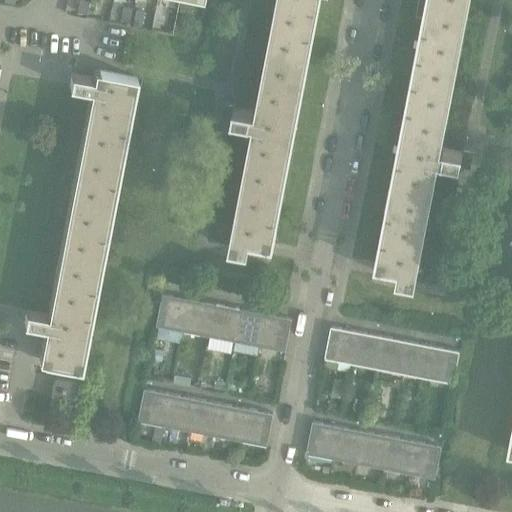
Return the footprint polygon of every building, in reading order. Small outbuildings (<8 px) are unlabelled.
[(274,245),(321,0),(282,0),(261,113),(229,107),(223,114),(222,118),(259,126),(237,237),(232,236),(230,248),(248,252),(250,240),(274,245)] [(426,0),(376,264),(399,269),(397,280),(415,284),(418,272),(413,271),(434,160),(471,167),(472,162),(469,153),(436,147),(464,0),(426,0)] [(79,1),(77,12),(87,14),(89,3),(79,1)] [(129,22),(132,9),(122,7),(120,20),(129,22)] [(142,25),(144,12),(135,10),(133,23),(142,25)] [(71,74),(71,75),(69,87),(96,92),(53,316),(25,311),(23,323),(50,329),(44,362),(80,369),(137,78),(100,71),(98,79),(71,74)] [(190,299),(163,294),(157,326),(184,331),(190,299)] [(215,304),(190,299),(184,331),(209,336),(215,304)] [(241,309),(215,304),(209,336),(234,341),(241,309)] [(267,314),(241,309),(234,341),(260,346),(267,314)] [(292,319),(267,314),(260,346),(286,351),(292,319)] [(331,326),(325,359),(351,363),(357,331),(331,326)] [(382,336),(357,331),(351,363),(376,368),(382,336)] [(408,341),(382,336),(376,368),(402,373),(408,341)] [(434,346),(408,341),(402,373),(427,378),(434,346)] [(460,351),(434,346),(427,378),(454,383),(460,351)] [(78,383),(54,378),(51,396),(74,401),(78,383)] [(335,382),(332,396),(342,398),(345,384),(335,382)] [(216,383),(214,391),(225,393),(226,385),(216,383)] [(239,392),(247,394),(249,385),(240,384),(239,392)] [(255,388),(253,396),(263,398),(264,390),(255,388)] [(172,394),(145,389),(138,421),(165,426),(172,394)] [(197,399),(172,394),(165,426),(191,431),(197,399)] [(222,404),(197,399),(191,431),(216,436),(222,404)] [(248,409),(222,404),(216,436),(242,441),(248,409)] [(274,414),(248,409),(242,441),(267,446),(274,414)] [(307,454),(332,458),(338,426),(313,421),(307,454)] [(364,431),(338,426),(332,458),(358,463),(364,431)] [(390,436),(364,431),(358,463),(384,468),(390,436)] [(415,441),(390,436),(384,468),(409,473),(415,441)] [(442,446),(415,441),(409,473),(436,478),(442,446)] [(324,466),(322,475),(329,476),(330,468),(324,466)]
